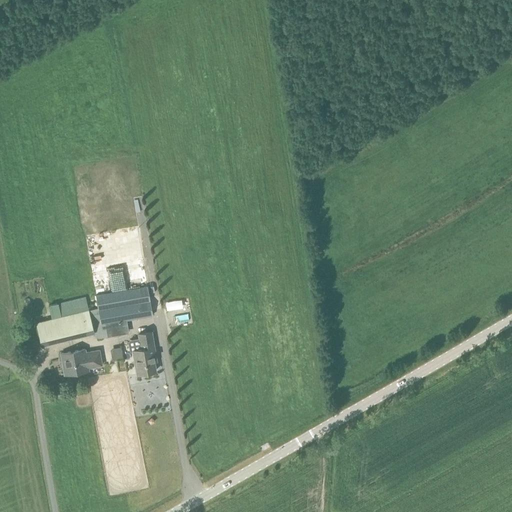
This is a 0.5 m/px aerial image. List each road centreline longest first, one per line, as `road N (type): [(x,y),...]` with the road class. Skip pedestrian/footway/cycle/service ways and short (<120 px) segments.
road 1 (tertiary): [(174,511),(511,318)]
road 2 (unknown): [(193,501),(136,198)]
